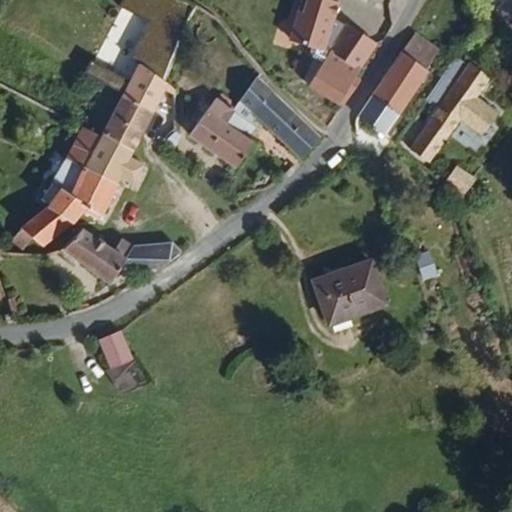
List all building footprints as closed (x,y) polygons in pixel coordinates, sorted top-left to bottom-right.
[(282,27),(301,0),(320,0),(323,2),(323,0),(285,0),(275,24),(282,27)] [(335,57),(357,21),(323,2),(320,0),(301,0),(282,27),(307,38),(288,72),(324,94),(341,63),(335,57)] [(389,150),(444,53),(409,31),(377,83),(354,134),(389,150)] [(142,139),(173,82),(137,61),(99,134),(102,136),(133,149),(139,138),(142,139)] [(489,109),(469,97),(482,74),(456,61),(454,65),(449,63),(425,105),(431,109),(406,153),(433,165),(456,118),(478,131),(489,109)] [(285,107),(249,72),(229,97),(218,111),(254,135),(260,126),(239,112),(246,104),(289,149),(303,135),(285,107)] [(254,135),(218,111),(229,97),(213,87),(187,130),(235,163),(254,135)] [(100,217),(121,179),(138,183),(145,164),(131,157),(133,149),(102,136),(79,178),(69,172),(57,192),(61,194),(59,206),(26,226),(40,248),(62,236),(77,224),(85,209),(91,213),(100,217)] [(462,199),(478,173),(453,160),(439,187),(462,199)] [(124,271),(177,259),(177,242),(135,247),(118,237),(113,248),(84,235),(69,259),(116,283),(124,271)] [(391,300),(376,257),(318,274),(332,319),(391,300)] [(0,300),(9,293),(0,266),(0,300)] [(137,356),(122,324),(99,338),(112,367),(137,356)] [(148,377),(137,356),(112,367),(107,369),(116,392),(148,377)]
